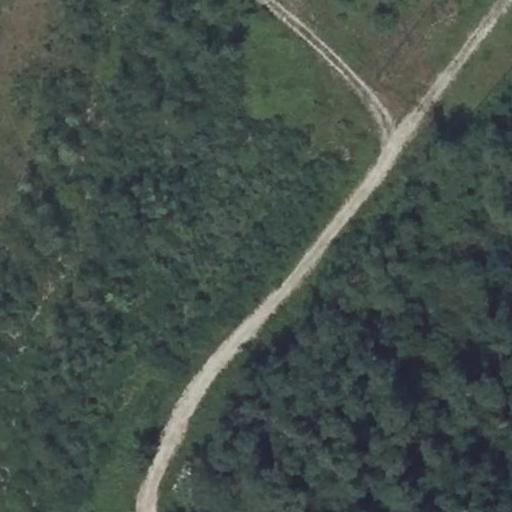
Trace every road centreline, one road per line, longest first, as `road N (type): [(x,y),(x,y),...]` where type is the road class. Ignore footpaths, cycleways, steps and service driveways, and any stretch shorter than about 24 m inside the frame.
road 1 (track): [(501,0),(383,162),(224,352),(140,478),(139,511)]
road 2 (track): [(404,133),(364,62),(290,0)]
